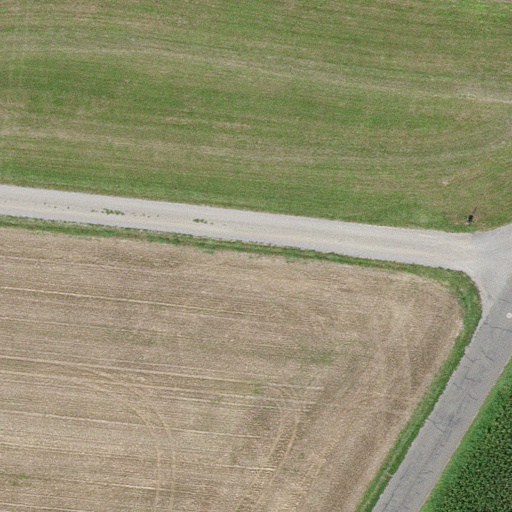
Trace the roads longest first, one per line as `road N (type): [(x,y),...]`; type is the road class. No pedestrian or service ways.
road 1 (track): [(0,203),(511,262)]
road 2 (unclassified): [(404,511),(511,336)]
